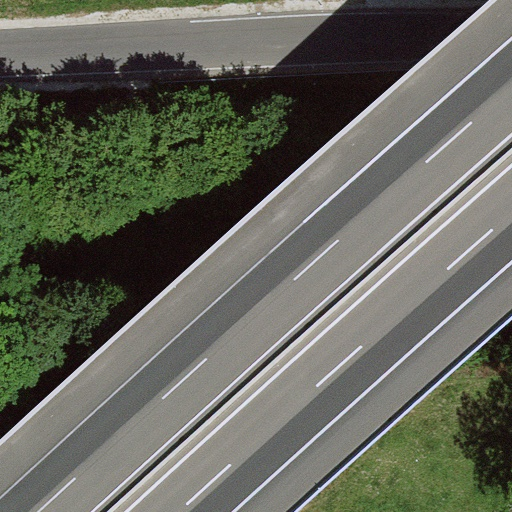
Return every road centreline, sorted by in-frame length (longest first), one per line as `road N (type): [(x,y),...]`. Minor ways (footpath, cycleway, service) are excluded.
road 1 (motorway): [(511,85),(39,511)]
road 2 (tertiary): [(0,54),(187,45),(511,47)]
road 3 (motorway): [(182,511),(511,217)]
